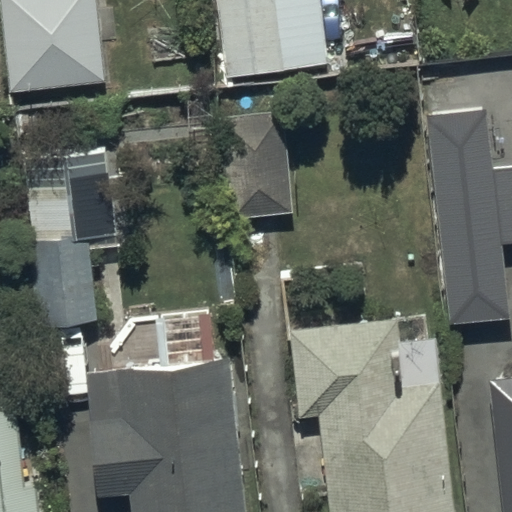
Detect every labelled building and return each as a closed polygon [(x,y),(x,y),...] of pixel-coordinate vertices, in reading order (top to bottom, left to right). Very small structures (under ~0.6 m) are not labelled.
[(101,0),(0,0),(5,81),(106,75),(101,0)] [(323,0),(219,0),(225,62),(328,53),(323,0)] [(486,96),(429,101),(447,309),(509,304),(503,231),(511,230),(511,150),(491,152),(486,96)] [(293,205),(284,100),(228,105),(237,210),(293,205)] [(99,309),(91,223),(31,229),(39,315),(99,309)] [(302,404),(319,402),(329,511),(457,511),(444,369),(403,373),(396,304),(294,314),(302,404)] [(250,511),(232,340),(88,355),(102,483),(133,480),(136,511),(250,511)] [(511,511),(511,362),(489,364),(503,511),(511,511)] [(25,365),(0,366),(0,511),(30,511),(29,499),(43,498),(41,471),(35,471),(25,365)]
